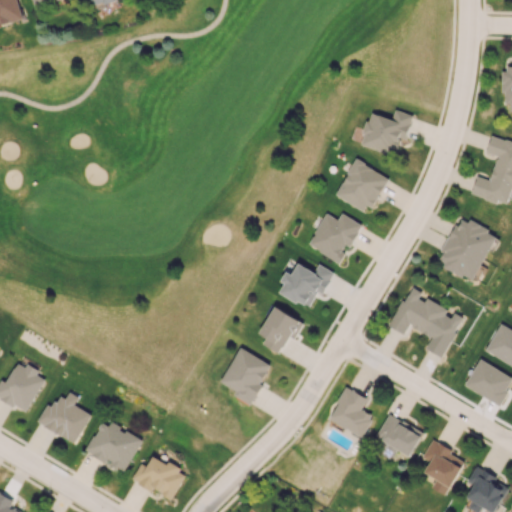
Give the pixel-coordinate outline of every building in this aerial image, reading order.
[(18,0),(0,0),(0,24),(23,18),(18,0)] [(511,65),(502,66),(502,93),(505,93),(504,103),(510,103),(510,111),(511,110),(511,65)] [(370,111),(360,145),(396,155),(401,137),(406,139),(413,114),(394,109),(392,118),(370,111)] [(472,193),(508,204),(511,188),(511,141),(491,136),(487,152),(497,155),(490,179),(477,176),(472,193)] [(335,194),(367,213),(388,177),(356,158),(335,194)] [(342,212),(338,219),(326,212),(308,244),(340,262),(345,252),(361,224),(342,212)] [(474,281),(498,235),(460,215),(441,252),(443,253),(438,262),(474,281)] [(334,272),(317,263),(313,271),(298,262),(292,274),(286,271),(281,280),(285,282),(280,291),(308,307),(317,291),(322,294),(334,272)] [(444,357),(463,316),(454,312),(453,313),(419,297),(422,291),(410,286),(390,326),(405,334),(409,325),(432,336),(426,348),(444,357)] [(289,335),(295,338),(304,322),(274,306),(259,333),(266,336),(262,343),(279,353),(289,335)] [(511,330),(499,324),(486,352),(511,364),(511,330)] [(236,390),(234,395),(251,404),(272,364),(239,347),(221,382),(236,390)] [(465,385),(500,405),(511,382),(511,376),(480,358),(465,385)] [(0,397),(26,412),(44,378),(37,374),(38,371),(18,360),(6,382),(0,379),(0,397)] [(330,421),(364,435),(373,414),(362,409),(368,396),(344,387),(330,421)] [(74,404),(79,396),(69,391),(65,399),(59,395),(53,406),(47,403),(37,422),(75,442),(91,414),(74,404)] [(410,456),(424,432),(389,413),(375,437),(410,456)] [(142,439),(110,421),(108,425),(101,421),(85,451),(124,472),(142,439)] [(425,472),(437,478),(432,487),(447,495),(465,461),(451,453),(453,449),(433,439),(423,457),(431,461),(425,472)] [(172,498),(186,472),(168,462),(167,463),(153,455),(147,466),(141,463),(132,479),(152,490),(153,488),(172,498)] [(476,466),(468,481),(474,485),(467,496),(473,500),(469,507),(477,511),(479,511),(483,506),(493,511),(495,511),(510,486),(476,466)] [(0,511),(20,511),(10,506),(13,500),(0,492),(0,511)]
